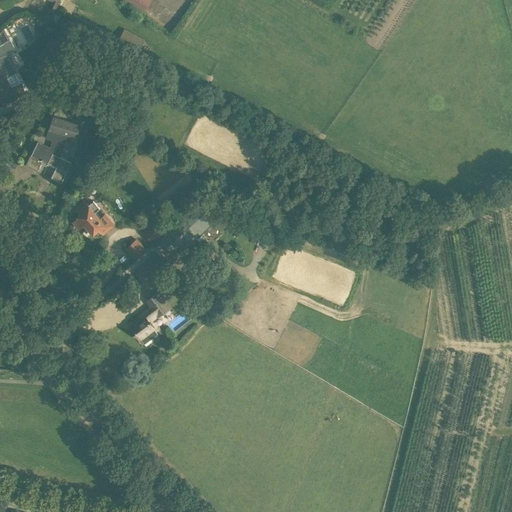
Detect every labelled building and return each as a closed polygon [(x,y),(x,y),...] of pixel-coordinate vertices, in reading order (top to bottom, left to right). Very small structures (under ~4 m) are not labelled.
[(152,0),(122,0),(144,13),(152,0)] [(145,39),(124,28),(119,39),(140,49),(145,39)] [(16,49),(10,39),(0,44),(0,94),(5,105),(18,98),(17,97),(26,93),(22,82),(12,86),(7,77),(17,72),(12,61),(10,62),(6,54),(16,49)] [(71,101),(63,96),(59,103),(69,107),(71,101)] [(81,124),(53,116),(49,129),(46,138),(52,140),(50,147),(38,141),(32,155),(31,154),(26,165),(37,171),(43,160),(56,166),(51,177),(62,183),(71,162),(61,157),(67,135),(77,138),(81,124)] [(75,208),(75,209),(80,214),(77,216),(78,217),(72,223),(79,230),(84,225),(95,237),(100,231),(104,235),(116,224),(105,213),(101,217),(96,212),(100,208),(93,201),(89,205),(84,200),(75,208)] [(155,258),(160,264),(166,259),(167,259),(185,242),(187,244),(190,242),(191,244),(214,223),(218,228),(224,222),(219,217),(213,222),(211,221),(212,220),(197,204),(155,243),(154,242),(142,253),(150,262),(155,258)] [(155,221),(143,232),(152,243),(164,232),(155,221)] [(128,252),(134,259),(146,248),(137,238),(128,246),(125,249),(128,252)] [(169,298),(162,289),(146,301),(150,305),(126,323),(144,344),(158,333),(154,328),(155,327),(151,322),(157,317),(158,318),(171,308),(165,301),(169,298)]
